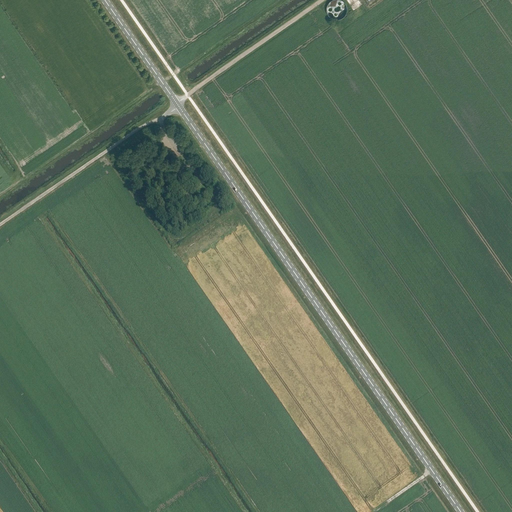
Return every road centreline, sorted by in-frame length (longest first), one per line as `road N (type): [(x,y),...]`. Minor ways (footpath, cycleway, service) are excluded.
road 1 (primary): [(460,511),(104,0)]
road 2 (track): [(0,225),(187,94)]
road 3 (track): [(187,94),(322,0)]
